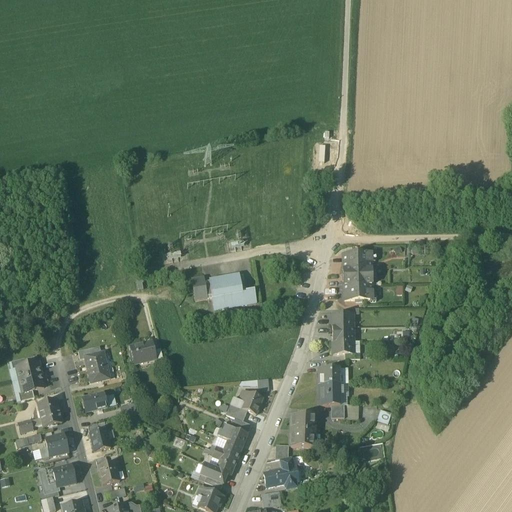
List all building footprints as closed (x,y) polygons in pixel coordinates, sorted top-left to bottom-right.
[(368,256),(360,256),(353,257),(343,257),(343,272),(370,271),(370,264),(370,256),(368,256)] [(344,288),(371,287),(371,271),(370,271),(343,272),(344,288)] [(209,282),(209,284),(211,297),(214,312),(256,305),(254,292),(241,294),(239,277),(209,282)] [(206,299),(206,298),(204,284),(204,283),(199,280),(195,281),(192,285),(195,301),(206,299)] [(344,303),(355,303),(361,302),(369,302),(371,302),(371,294),(371,287),(344,288),(344,303)] [(332,317),(332,329),(353,329),(352,317),(346,317),(332,317)] [(332,329),(332,344),(353,343),(353,329),(332,329)] [(396,333),(397,339),(409,338),(408,331),(396,333)] [(353,355),(353,343),(332,344),(332,356),(344,356),(353,355)] [(130,348),(134,364),(146,361),(147,364),(148,364),(147,363),(155,361),(155,362),(156,362),(154,352),(152,346),(143,348),(142,345),(130,348)] [(78,353),(80,362),(85,361),(84,359),(100,355),(99,349),(78,353)] [(156,362),(156,363),(163,362),(160,351),(154,352),(156,362)] [(109,353),(103,355),(105,367),(112,366),(109,353)] [(109,381),(105,367),(103,355),(100,355),(84,359),(85,361),(90,385),(109,381)] [(36,357),(24,360),(26,366),(38,363),(36,357)] [(11,363),(12,370),(16,369),(26,366),(24,360),(11,363)] [(16,369),(19,382),(41,376),(38,363),(26,366),(16,369)] [(12,383),(19,382),(16,369),(12,370),(10,371),(9,371),(12,383)] [(320,371),(320,387),(340,386),(340,371),(320,371)] [(44,389),(41,376),(19,382),(22,394),(32,392),(44,389)] [(257,381),(258,392),(268,391),(267,380),(257,381)] [(19,382),(12,383),(15,396),(19,395),(22,394),(19,382)] [(340,407),(340,386),(320,387),(321,408),(331,408),(340,408),(340,407)] [(247,413),(255,416),(262,399),(243,391),(238,401),(244,404),(241,410),(247,413)] [(19,395),(21,403),(34,400),(32,392),(22,394),(19,395)] [(83,400),(86,414),(107,409),(105,398),(104,394),(83,400)] [(113,396),(105,398),(107,409),(116,407),(113,396)] [(233,399),(230,406),(241,410),(244,404),(238,401),(233,399)] [(42,426),(43,430),(62,425),(56,401),(37,406),(39,413),(41,412),(43,421),(41,422),(42,426)] [(119,409),(122,419),(137,416),(134,405),(119,409)] [(227,414),(229,408),(222,405),(220,411),(227,414)] [(226,416),(234,420),(242,423),(247,413),(241,410),(230,406),(229,408),(227,414),(226,416)] [(331,408),(331,421),(345,420),(344,407),(340,407),(340,408),(331,408)] [(376,422),(387,426),(391,415),(380,411),(376,422)] [(292,449),(315,449),(315,418),(293,417),(292,449)] [(31,422),(32,429),(42,426),(41,422),(41,420),(31,422)] [(251,427),(242,423),(234,420),(231,427),(248,433),(251,427)] [(17,425),(19,434),(33,431),(32,429),(31,422),(17,425)] [(88,428),(90,435),(99,433),(97,425),(88,428)] [(228,441),(230,442),(234,431),(225,427),(223,431),(220,439),(228,442),(228,441)] [(220,439),(223,431),(216,429),(213,436),(215,437),(220,439)] [(89,435),(94,453),(110,449),(106,431),(99,433),(90,435),(89,435)] [(247,436),(234,431),(230,442),(242,447),(247,436)] [(28,439),(29,445),(42,442),(40,435),(28,438),(28,439)] [(45,441),(47,449),(49,458),(68,454),(64,436),(45,441)] [(220,439),(215,437),(212,446),(216,448),(224,451),(228,442),(220,439)] [(30,446),(29,445),(28,439),(15,442),(17,450),(30,446)] [(216,448),(214,453),(236,462),(242,447),(230,442),(228,441),(228,442),(224,451),(216,448)] [(275,461),(280,461),(288,459),(290,448),(278,447),(275,461)] [(41,460),(49,458),(47,449),(39,451),(41,460)] [(35,461),(41,460),(39,451),(33,452),(35,461)] [(220,462),(216,471),(216,472),(226,476),(230,477),(236,462),(214,453),(212,457),(211,459),(220,462)] [(95,461),(97,468),(98,468),(107,466),(106,459),(95,461)] [(220,462),(211,459),(208,468),(216,471),(220,462)] [(291,459),(288,459),(280,461),(281,467),(292,465),(291,459)] [(98,468),(102,487),(119,483),(115,464),(107,466),(98,468)] [(201,476),(205,468),(198,465),(195,473),(201,476)] [(263,475),(266,489),(285,486),(296,484),(296,483),(298,483),(295,469),(293,470),(292,465),(281,467),(282,471),(263,475)] [(71,466),(52,471),(56,489),(57,489),(76,484),(71,466)] [(223,485),(226,476),(216,472),(216,471),(208,468),(205,466),(205,468),(201,476),(206,478),(223,485)] [(57,492),(57,489),(56,489),(52,471),(40,474),(45,494),(57,491),(57,492)] [(201,476),(195,473),(193,472),(190,478),(199,482),(201,476)] [(204,484),(220,490),(223,485),(206,478),(204,484)] [(8,480),(0,481),(0,483),(2,490),(10,488),(8,480)] [(285,486),(286,492),(297,490),(296,484),(285,486)] [(200,489),(196,497),(201,499),(205,491),(200,489)] [(117,492),(119,499),(127,497),(125,490),(117,492)] [(45,494),(47,501),(59,498),(57,492),(57,491),(45,494)] [(223,499),(205,491),(201,499),(198,509),(206,511),(216,511),(219,505),(221,506),(223,499)] [(104,495),(106,502),(119,499),(117,492),(104,495)] [(261,496),(263,510),(281,507),(278,493),(261,496)] [(198,509),(201,499),(196,497),(193,507),(198,509)] [(40,502),(42,511),(54,511),(51,500),(40,502)]
